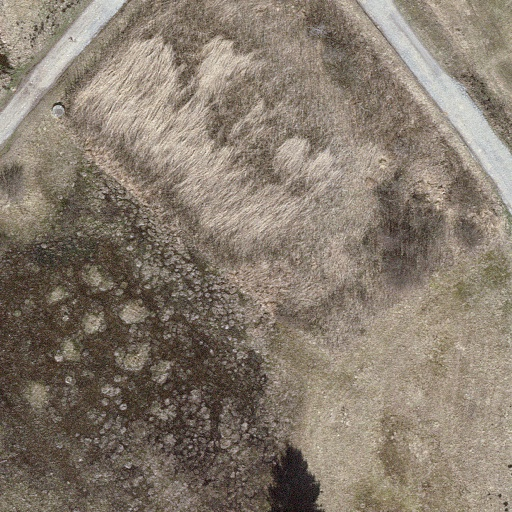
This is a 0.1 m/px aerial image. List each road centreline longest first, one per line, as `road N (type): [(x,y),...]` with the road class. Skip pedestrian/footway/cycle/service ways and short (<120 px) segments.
road 1 (track): [(511,183),(378,0)]
road 2 (track): [(0,130),(112,0)]
